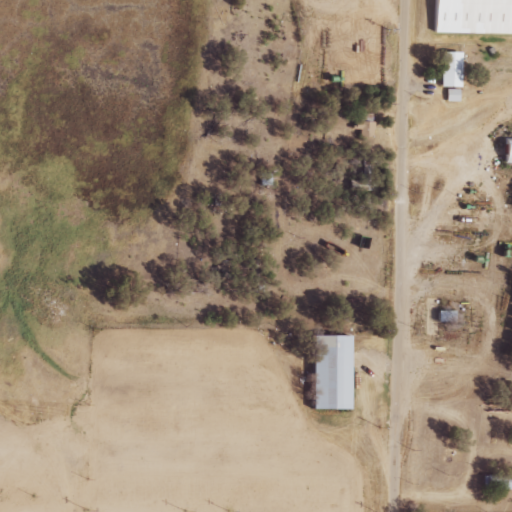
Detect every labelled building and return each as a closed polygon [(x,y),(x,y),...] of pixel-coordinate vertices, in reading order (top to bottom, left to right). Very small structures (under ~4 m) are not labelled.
[(511,0),(442,0),(442,34),(511,35),(511,0)] [(458,87),(459,52),(438,52),(437,87),(458,87)] [(456,101),(456,89),(444,90),(444,102),(456,101)] [(370,137),(371,115),(352,114),(351,130),(357,130),(357,137),(370,137)] [(511,162),(511,139),(499,140),(498,162),(511,162)] [(321,338),(321,413),(360,413),(360,338),(321,338)]
